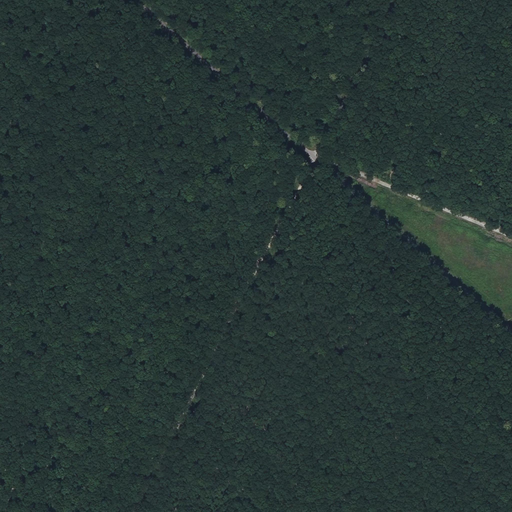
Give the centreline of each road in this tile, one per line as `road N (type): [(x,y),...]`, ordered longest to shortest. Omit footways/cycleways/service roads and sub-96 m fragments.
road 1 (track): [(134,511),(315,158)]
road 2 (track): [(315,158),(392,0)]
